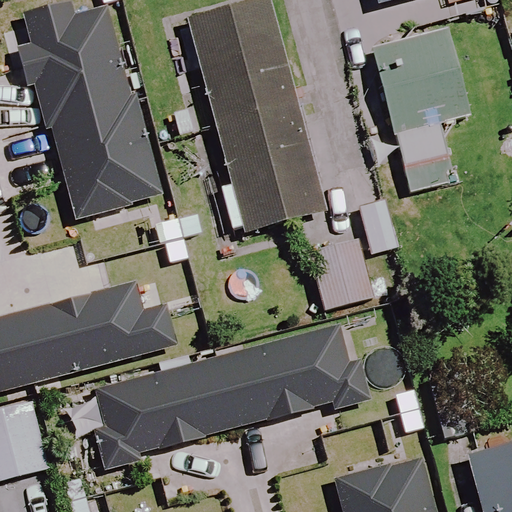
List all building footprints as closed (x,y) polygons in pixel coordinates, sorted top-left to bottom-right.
[(372,0),(375,11),(419,0),(372,0)] [(317,220),(263,3),(184,23),(239,239),(317,220)] [(70,7),(21,21),(30,51),(15,56),(26,93),(32,92),(45,138),(50,136),(76,226),(160,203),(107,14),(74,23),(70,7)] [(442,39),(367,59),(405,200),(450,187),(435,129),(464,121),(442,39)] [(392,254),(379,208),(355,215),(368,261),(392,254)] [(353,247),(311,258),(325,314),(367,304),(353,247)] [(135,289),(0,324),(0,398),(175,353),(164,310),(142,316),(135,289)] [(336,331),(95,396),(105,432),(94,435),(106,480),(143,470),(140,460),(330,408),(332,416),(368,407),(357,366),(347,369),(336,331)] [(0,487),(42,477),(25,408),(0,414),(0,487)] [(511,511),(511,448),(464,460),(476,511),(511,511)] [(244,511),(233,462),(194,471),(203,511),(244,511)] [(433,511),(421,470),(419,463),(332,488),(338,511),(433,511)]
